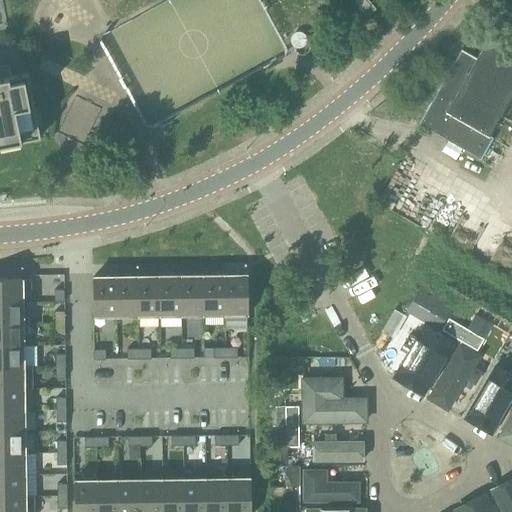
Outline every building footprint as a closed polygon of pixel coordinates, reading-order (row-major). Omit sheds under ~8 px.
[(356,0),(355,2),(367,16),(376,8),(369,0),(356,0)] [(461,47),(419,122),(481,159),(494,137),(489,135),(511,95),(511,52),(489,39),(478,57),(461,47)] [(0,144),(20,140),(20,141),(40,137),(28,73),(0,78),(0,144)] [(225,316),(224,273),(224,276),(217,276),(217,274),(215,274),(215,276),(203,276),(203,274),(203,316),(204,316),(204,314),(224,314),(224,316),(225,316)] [(248,313),(248,275),(247,275),(247,273),(245,273),(245,275),(238,275),(238,273),(237,273),(237,275),(225,276),(225,273),(224,273),(225,316),(225,314),(246,313),(246,316),(247,316),(247,313),(248,313)] [(160,317),(159,274),(159,276),(152,277),(152,275),(150,275),(150,277),(139,277),(139,275),(138,275),(139,317),(139,315),(159,315),(159,317),(160,317)] [(159,274),(160,317),(161,317),(161,315),(181,314),(181,316),(182,316),(181,274),(180,274),(180,276),(173,276),(173,274),(172,274),(172,276),(160,276),(160,274),(159,274)] [(182,274),(181,274),(182,316),(182,314),(203,314),(203,316),(203,274),(202,274),(202,276),(195,276),(195,274),(194,274),(194,276),(182,276),(182,274)] [(116,317),(117,317),(116,275),(116,277),(109,277),(109,275),(107,275),(107,277),(93,277),(93,316),(95,316),(95,318),(96,318),(96,316),(116,315),(116,317)] [(139,317),(138,275),(137,275),(137,277),(130,277),(130,275),(129,275),(129,277),(117,277),(117,275),(116,275),(117,317),(118,317),(118,315),(138,315),(138,317),(139,317)] [(0,302),(29,302),(29,303),(32,303),(31,280),(22,280),(22,279),(0,278),(0,302)] [(55,302),(65,302),(65,290),(55,290),(55,302)] [(29,302),(0,302),(0,323),(22,324),(29,324),(29,303),(29,302)] [(511,326),(479,308),(475,315),(493,325),(509,334),(511,328),(511,326)] [(406,317),(394,309),(382,331),(394,338),(406,317)] [(55,311),(55,323),(65,323),(65,311),(55,311)] [(475,315),(467,328),(469,329),(484,338),(485,338),(485,339),(493,325),(475,315)] [(442,329),(460,340),(467,328),(449,318),(442,329)] [(22,324),(0,323),(0,345),(25,345),(23,345),(22,324)] [(65,323),(55,323),(55,335),(65,335),(65,323)] [(460,340),(478,350),(484,338),(469,329),(467,328),(460,340)] [(25,346),(25,345),(0,345),(0,367),(23,367),(23,366),(23,346),(25,346)] [(226,358),(238,357),(237,347),(225,348),(226,358)] [(170,348),(170,358),(182,358),(182,348),(170,348)] [(182,358),(194,358),(194,348),(182,348),(182,358)] [(226,358),(225,348),(213,348),(213,358),(226,358)] [(106,349),(94,349),(94,360),(106,359),(106,349)] [(127,349),(127,359),(139,359),(139,349),(127,349)] [(151,349),(139,349),(139,359),(151,359),(151,349)] [(56,366),(66,366),(66,354),(55,354),(56,366)] [(23,367),(0,367),(0,388),(30,388),(30,389),(33,389),(33,366),(25,366),(23,366),(23,367)] [(66,366),(56,366),(56,378),(66,378),(66,366)] [(30,388),(0,388),(0,410),(24,410),(24,411),(31,411),(30,389),(30,388)] [(66,410),(66,397),(56,398),(56,410),(66,410)] [(285,406),(269,406),(269,426),(285,426),(285,416),(285,406)] [(285,416),(285,426),(299,426),(299,406),(285,406),(285,416)] [(0,431),(26,432),(26,431),(24,431),(24,411),(24,410),(0,410),(0,431)] [(66,410),(56,410),(56,422),(66,421),(66,410)] [(285,426),(286,447),(299,446),(299,426),(285,426)] [(26,432),(0,431),(0,453),(26,453),(24,453),(24,432),(26,432)] [(215,445),(227,445),(227,435),(215,435),(215,445)] [(227,435),(227,445),(239,445),(239,435),(227,435)] [(128,446),(140,446),(140,436),(128,436),(128,446)] [(152,436),(140,436),(140,446),(152,446),(152,436)] [(183,436),(171,436),(171,446),(183,446),(183,436)] [(183,436),(183,446),(195,446),(195,436),(183,436)] [(97,447),(97,437),(85,437),(85,447),(97,447)] [(109,447),(109,437),(97,437),(97,447),(109,447)] [(57,441),(57,453),(67,453),(67,441),(57,441)] [(0,475),(27,475),(27,474),(24,474),(24,454),(26,454),(26,453),(0,453),(0,475)] [(67,465),(67,453),(57,453),(57,465),(67,465)] [(27,475),(0,475),(0,496),(25,496),(24,475),(27,475)] [(251,511),(251,479),(249,479),(249,476),(248,476),(248,479),(228,479),(228,477),(227,477),(227,511),(251,511)] [(184,511),(184,477),(183,477),(183,480),(163,480),(163,478),(162,478),(162,511),(184,511)] [(206,511),(206,477),(205,477),(205,479),(185,480),(185,477),(184,477),(184,511),(206,511)] [(227,511),(227,477),(227,479),(206,479),(206,477),(206,511),(227,511)] [(98,479),(98,511),(119,511),(119,478),(119,480),(98,481),(98,479)] [(119,478),(119,511),(141,511),(141,478),(140,478),(140,480),(120,480),(120,478),(119,478)] [(141,478),(141,511),(162,511),(162,478),(162,480),(141,480),(141,478)] [(74,481),(74,511),(98,511),(98,479),(97,479),(97,481),(77,481),(77,479),(75,479),(75,481),(74,481)] [(57,496),(67,496),(67,484),(57,484),(57,496)] [(286,486),(286,506),(300,506),(300,485),(286,486)] [(0,511),(34,511),(34,496),(25,496),(0,496),(0,511)] [(67,496),(57,496),(58,508),(68,508),(67,496)]
